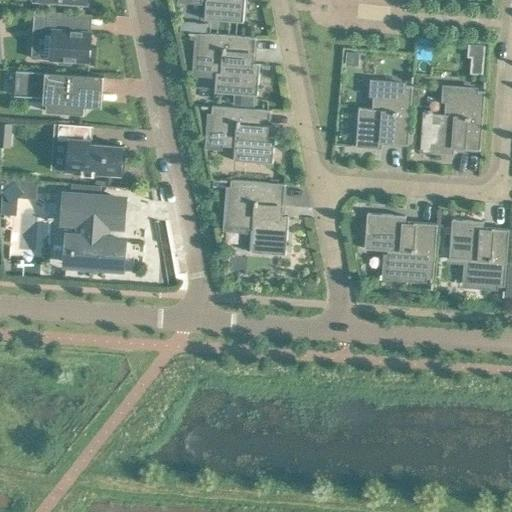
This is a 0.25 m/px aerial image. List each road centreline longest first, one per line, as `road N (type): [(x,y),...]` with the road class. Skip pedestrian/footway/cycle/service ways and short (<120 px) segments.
road 1 (residential): [(190,321),(199,293),(138,0)]
road 2 (residential): [(319,182),(502,188),(511,73)]
road 3 (unclassified): [(190,321),(0,306)]
road 4 (residential): [(281,0),(319,182)]
road 5 (unclassified): [(511,343),(345,330)]
road 6 (unclassified): [(345,330),(190,321)]
road 7 (residential): [(319,182),(345,330)]
